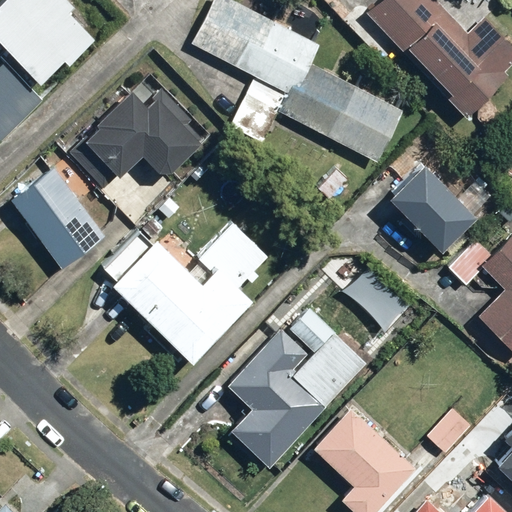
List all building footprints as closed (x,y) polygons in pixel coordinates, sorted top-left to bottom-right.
[(60,0),(0,0),(0,53),(31,87),(90,32),(60,0)] [(273,110),(370,161),(398,109),(305,61),(314,43),(231,0),(206,0),(185,42),(250,76),(226,121),(258,138),(273,110)] [(430,0),(370,0),(359,11),(457,117),(511,66),(511,52),(479,17),(461,33),(430,0)] [(0,61),(0,135),(39,100),(3,59),(0,61)] [(122,88),(60,148),(97,186),(130,155),(145,171),(160,172),(203,131),(159,86),(138,105),(122,88)] [(410,159),(375,194),(430,249),(465,214),(410,159)] [(51,164),(7,196),(59,267),(103,236),(51,164)] [(147,237),(101,284),(181,361),(243,298),(230,286),(263,253),(228,219),(190,257),(201,269),(190,280),(147,237)] [(511,231),(507,227),(485,249),(472,237),(443,266),(461,284),(467,278),(485,295),(466,314),(510,358),(511,355),(511,231)] [(223,432),(261,470),(366,362),(303,302),(222,385),(246,408),(223,432)] [(367,511),(409,468),(344,406),(304,448),(343,485),(331,497),(347,511),(367,511)] [(450,408),(422,436),(438,452),(466,424),(450,408)] [(511,439),(507,444),(511,448),(495,466),(511,482),(511,439)] [(497,511),(478,493),(459,511),(497,511)] [(437,511),(421,496),(405,511),(437,511)]
